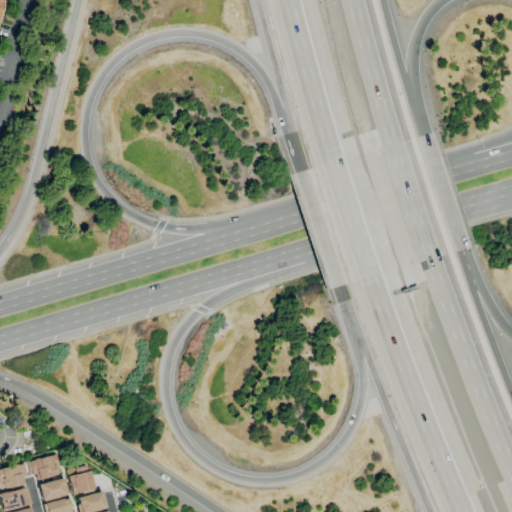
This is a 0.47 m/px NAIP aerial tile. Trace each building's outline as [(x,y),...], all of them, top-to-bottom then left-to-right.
[(58,474),(53,454),(26,461),(31,481),(58,474)] [(0,489),(25,483),(19,463),(0,468),(0,489)] [(90,491),(86,465),(64,469),(69,495),(90,491)] [(39,502),(64,495),(60,478),(35,485),(39,502)] [(27,505),(23,487),(0,493),(0,510),(0,511),(27,505)] [(75,495),(75,511),(77,511),(102,511),(101,494),(75,495)] [(69,511),(67,498),(42,503),(43,511),(69,511)]
